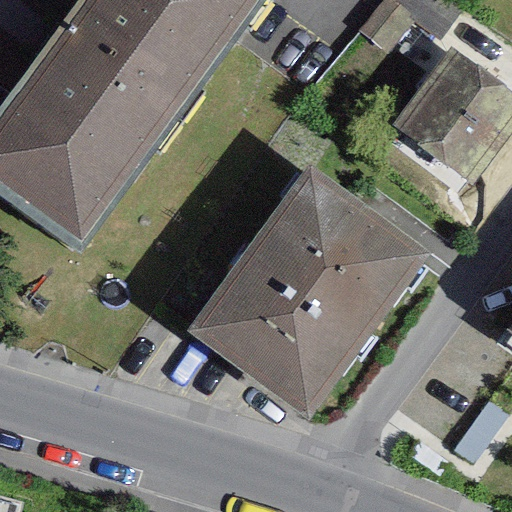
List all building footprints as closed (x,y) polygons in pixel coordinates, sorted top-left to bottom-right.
[(249,0),(88,0),(0,120),(0,225),(70,276),(264,10),(249,0)] [(397,0),(384,0),(361,26),(398,48),(423,21),(397,0)] [(511,101),(454,59),(400,131),(474,186),(511,135),(511,101)] [(297,188),(176,353),(298,442),(419,277),(297,188)] [(0,511),(24,511),(28,499),(0,491),(0,511)]
